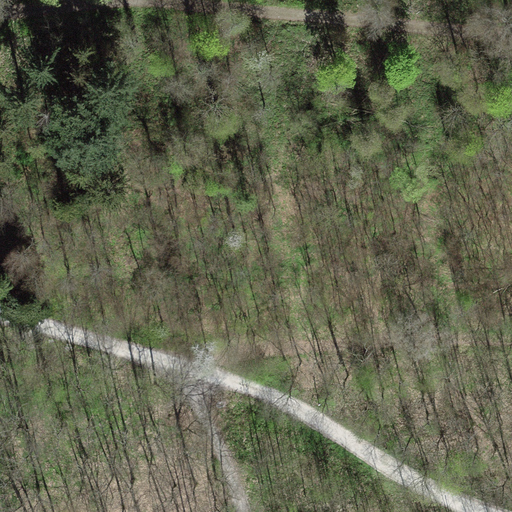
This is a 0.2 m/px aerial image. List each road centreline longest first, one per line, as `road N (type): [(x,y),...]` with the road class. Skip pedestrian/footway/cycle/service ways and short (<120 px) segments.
road 1 (unclassified): [(474,511),(271,392),(0,316)]
road 2 (track): [(147,0),(511,36)]
road 3 (track): [(172,361),(422,339),(511,342)]
road 4 (track): [(195,367),(191,384),(245,511)]
